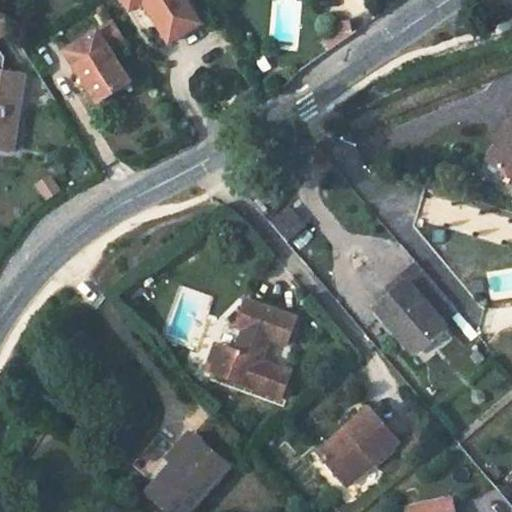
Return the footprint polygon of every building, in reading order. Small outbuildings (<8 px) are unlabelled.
[(184,0),(127,0),(142,23),(144,26),(147,27),(150,28),(153,27),(164,46),(199,22),(184,0)] [(0,38),(10,32),(0,15),(0,150),(13,153),(24,79),(0,76),(2,61),(0,57),(0,38)] [(69,59),(100,108),(132,88),(113,56),(128,47),(117,28),(69,59)] [(505,106),(485,133),(470,154),(507,181),(511,174),(511,91),(508,89),(499,102),(505,106)] [(485,133),(505,106),(499,102),(479,129),(485,133)] [(278,212),(263,226),(280,244),(295,231),(278,212)] [(379,281),(386,288),(412,265),(405,258),(379,281)] [(386,288),(370,302),(405,340),(419,329),(427,337),(441,325),(455,313),(412,265),(386,288)] [(217,346),(206,374),(279,402),(291,374),(263,363),(273,342),(285,348),(295,322),(244,302),(233,328),(241,331),(232,352),(217,346)] [(419,329),(405,340),(414,350),(427,337),(419,329)] [(209,343),(198,371),(206,374),(217,346),(209,343)] [(367,408),(345,429),(349,435),(321,461),(347,491),(397,441),(367,408)] [(345,429),(315,455),(321,461),(349,435),(345,429)] [(186,436),(159,459),(164,464),(166,468),(194,444),(186,436)] [(164,464),(137,490),(157,511),(172,511),(219,470),(194,444),(166,468),(164,464)] [(451,511),(449,501),(414,511),(451,511)]
